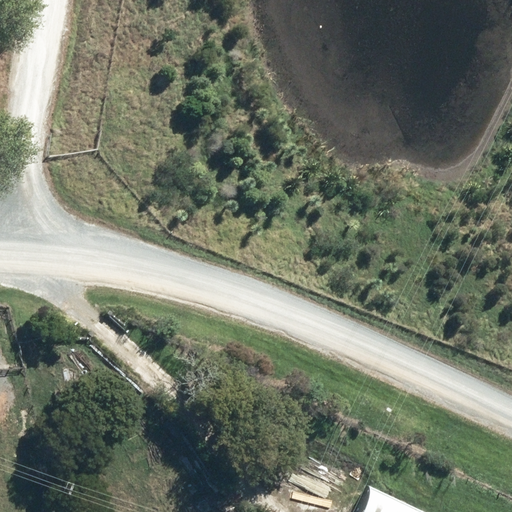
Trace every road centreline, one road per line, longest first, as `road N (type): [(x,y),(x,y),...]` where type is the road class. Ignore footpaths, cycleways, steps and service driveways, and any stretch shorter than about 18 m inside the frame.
road 1 (unclassified): [(511,423),(270,314),(141,274),(23,259)]
road 2 (unclassified): [(47,0),(24,134),(23,259)]
